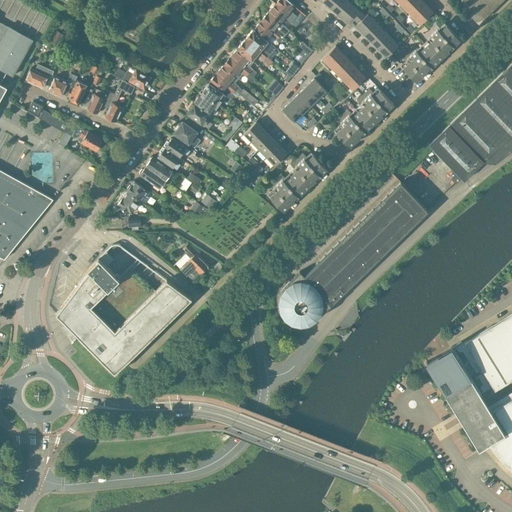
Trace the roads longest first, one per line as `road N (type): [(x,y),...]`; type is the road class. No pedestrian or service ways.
road 1 (secondary): [(254,297),(269,272),(511,38)]
road 2 (secondary): [(419,511),(383,477),(227,417),(129,410)]
road 3 (unclassified): [(260,377),(294,366),(345,302),(467,184)]
road 4 (secondary): [(260,377),(249,427),(201,468),(71,484),(33,477)]
road 5 (residential): [(343,152),(294,135),(270,111),(338,28)]
road 6 (unclassified): [(31,293),(49,255),(138,138)]
road 7 (unclassified): [(138,138),(245,0)]
road 8 (residential): [(438,0),(471,37),(409,100)]
road 9 (residential): [(138,138),(21,86)]
road 10 (residential): [(259,245),(341,166),(343,152)]
